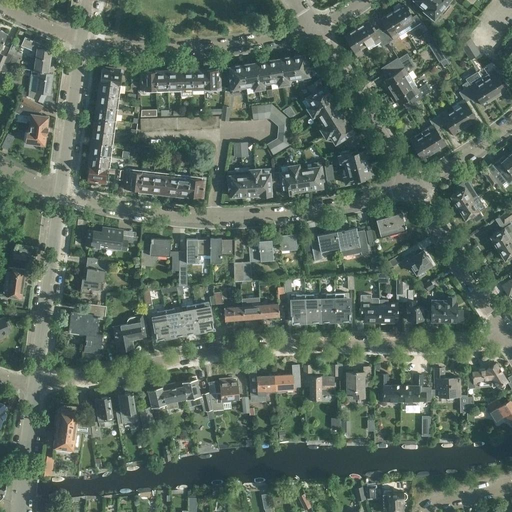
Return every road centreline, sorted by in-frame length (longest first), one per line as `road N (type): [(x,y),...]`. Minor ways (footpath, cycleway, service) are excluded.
road 1 (unclassified): [(36,382),(286,343),(508,341)]
road 2 (unclassified): [(61,194),(181,219),(299,221),(409,183)]
road 3 (residential): [(82,40),(237,49),(319,30)]
road 4 (unclassified): [(36,382),(61,194)]
road 5 (unclassified): [(508,341),(409,183)]
road 6 (residential): [(409,183),(319,30)]
road 7 (unclassified): [(61,194),(82,40)]
road 8 (unclassified): [(409,183),(511,119)]
